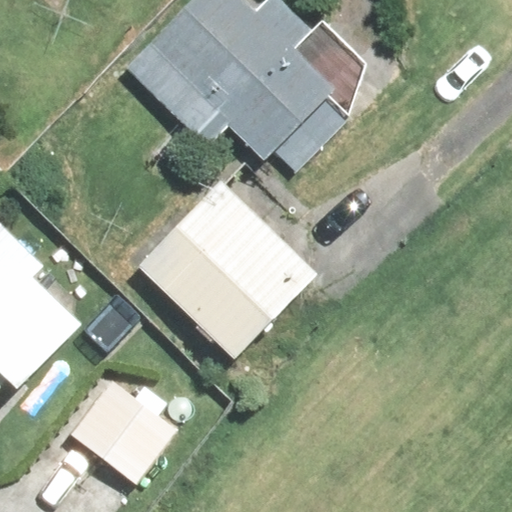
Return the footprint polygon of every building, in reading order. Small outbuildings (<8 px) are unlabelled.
[(292,0),(191,0),(131,68),(225,150),(242,130),(290,172),(377,73),(292,0)] [(454,26),(463,0),(407,0),(418,4),(416,11),(454,26)] [(226,167),(148,255),(264,357),(342,269),(226,167)] [(1,211),(0,211),(0,406),(26,380),(41,395),(114,323),(1,211)] [(173,432),(101,379),(60,433),(132,487),(173,432)]
